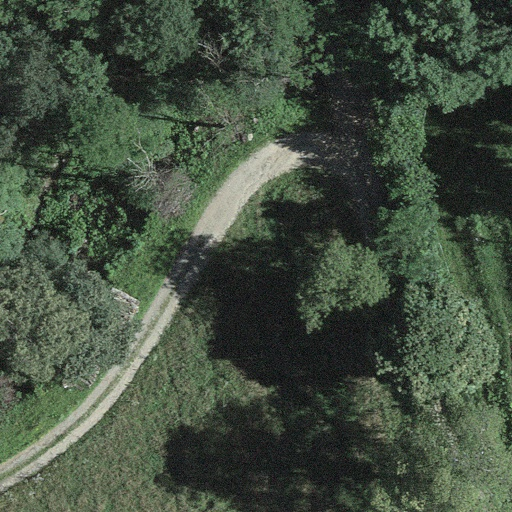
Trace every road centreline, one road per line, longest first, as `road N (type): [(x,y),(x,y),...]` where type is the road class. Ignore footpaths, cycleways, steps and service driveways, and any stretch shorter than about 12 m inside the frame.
road 1 (track): [(511,500),(472,434),(424,298),(351,171),(332,47),(292,0)]
road 2 (track): [(332,47),(76,427),(0,479)]
